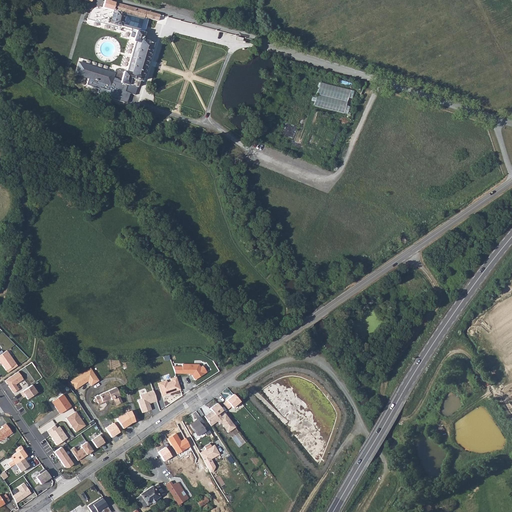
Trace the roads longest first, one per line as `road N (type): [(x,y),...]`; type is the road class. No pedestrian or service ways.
road 1 (tertiary): [(88,471),(511,180)]
road 2 (track): [(403,254),(434,281),(437,300),(387,372),(385,404),(399,419),(412,419),(449,352),(463,351),(488,393)]
road 3 (primary): [(332,511),(425,354),(511,236)]
road 4 (track): [(228,375),(237,384),(293,357),(321,361),(385,461)]
road 5 (track): [(0,294),(23,212),(0,119)]
